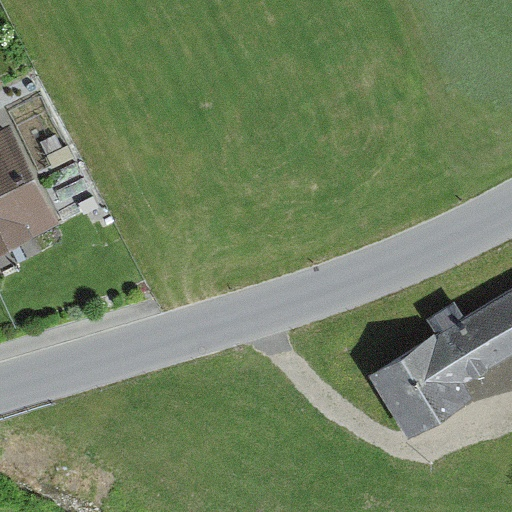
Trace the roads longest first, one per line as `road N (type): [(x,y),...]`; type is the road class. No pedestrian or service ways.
road 1 (unclassified): [(511,212),(364,277),(0,388)]
road 2 (track): [(511,412),(414,445),(390,441),(360,426),(299,372),(270,337),(261,310)]
